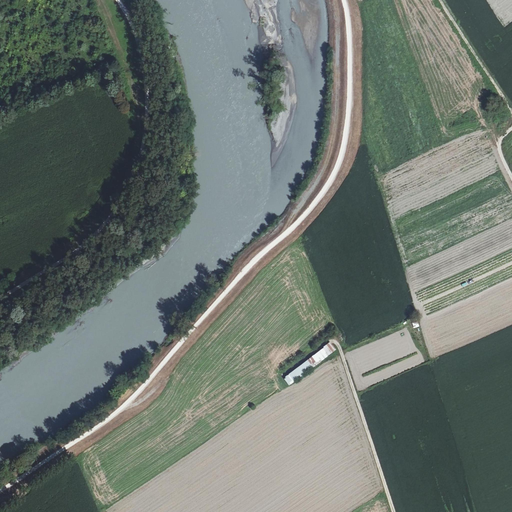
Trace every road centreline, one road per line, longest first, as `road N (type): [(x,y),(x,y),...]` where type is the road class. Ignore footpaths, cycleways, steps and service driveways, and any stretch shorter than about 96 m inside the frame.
road 1 (track): [(0,485),(132,395),(326,188),(347,128),(343,0)]
road 2 (track): [(394,511),(341,351)]
road 3 (track): [(511,111),(439,0)]
